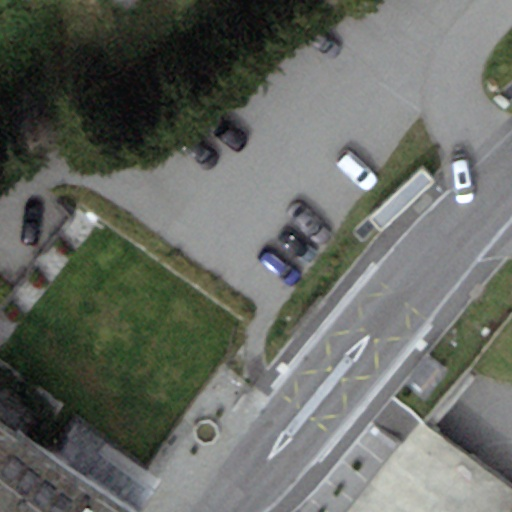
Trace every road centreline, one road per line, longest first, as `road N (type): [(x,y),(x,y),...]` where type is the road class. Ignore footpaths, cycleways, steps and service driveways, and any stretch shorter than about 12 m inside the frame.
road 1 (tertiary): [(223,511),(405,283),(509,177)]
road 2 (residential): [(509,177),(470,131),(456,88),(469,36),(501,0)]
